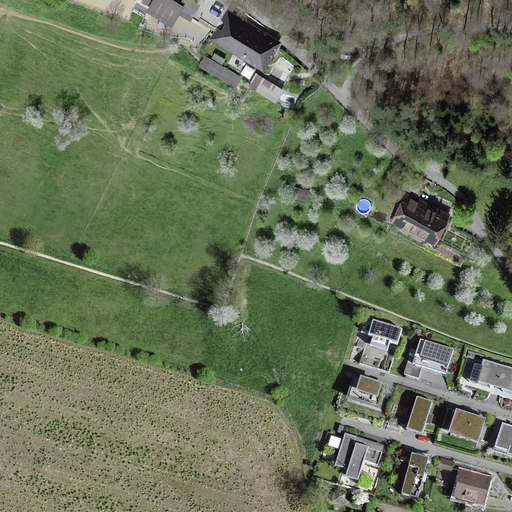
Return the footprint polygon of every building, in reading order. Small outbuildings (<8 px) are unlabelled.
[(168,24),(174,13),(180,2),(177,0),(147,0),(142,10),(168,24)] [(192,0),(181,0),(180,2),(174,13),(188,20),(197,2),(192,0)] [(279,43),(227,14),(211,41),(263,70),(279,43)] [(305,38),(292,31),(287,39),(301,46),(305,38)] [(241,77),(207,55),(201,65),(235,87),(241,77)] [(242,70),(251,75),(255,66),(246,62),(242,70)] [(280,87),(256,73),(250,84),(273,97),(280,87)] [(310,190),(295,187),(293,197),(307,200),(310,190)] [(448,218),(401,197),(388,224),(435,245),(448,218)] [(403,333),(373,324),(368,339),(398,349),(403,333)] [(452,352),(421,341),(415,358),(446,369),(452,352)] [(483,356),(469,352),(467,357),(481,361),(483,356)] [(511,368),(484,360),(477,383),(511,394),(511,368)] [(354,378),(346,404),(381,415),(389,389),(354,378)] [(433,406),(417,401),(407,435),(423,439),(433,406)] [(450,428),(455,408),(448,406),(442,426),(450,428)] [(486,422),(456,412),(448,439),(478,448),(486,422)] [(511,429),(502,426),(493,453),(511,458),(511,429)] [(329,444),(339,447),(343,436),(332,433),(329,444)] [(382,448),(346,435),(332,475),(357,483),(364,463),(376,467),(382,448)] [(429,461),(412,456),(402,497),(419,501),(429,461)] [(454,463),(441,459),(439,467),(452,471),(454,463)] [(492,480),(462,472),(454,499),(484,508),(492,480)]
